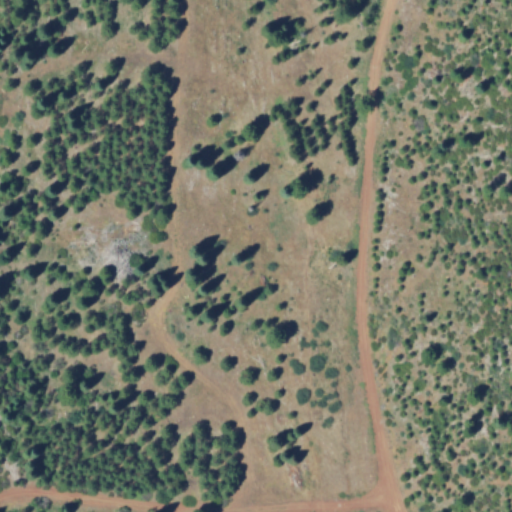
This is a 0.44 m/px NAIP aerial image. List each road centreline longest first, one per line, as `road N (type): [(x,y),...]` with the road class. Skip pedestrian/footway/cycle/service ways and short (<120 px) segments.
road 1 (track): [(304,503),(257,454),(219,392),(167,347),(152,304),(172,279),(182,0)]
road 2 (track): [(383,0),(362,298),(379,436),(399,511)]
road 3 (track): [(0,497),(26,488),(134,511),(395,495)]
